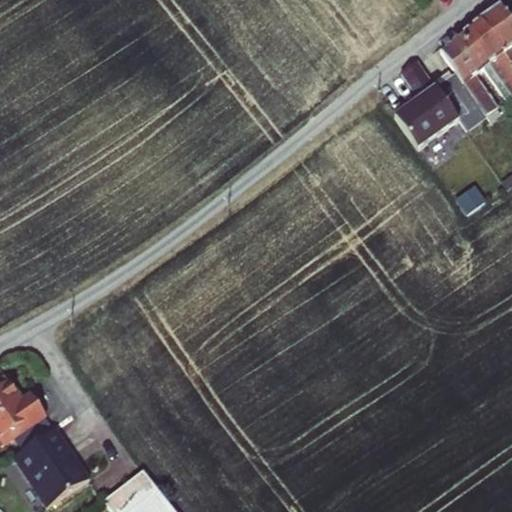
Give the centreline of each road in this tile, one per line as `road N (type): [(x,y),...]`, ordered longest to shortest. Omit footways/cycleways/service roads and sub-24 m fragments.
road 1 (residential): [(0,348),(188,228),(472,0)]
road 2 (unknown): [(35,329),(103,429)]
